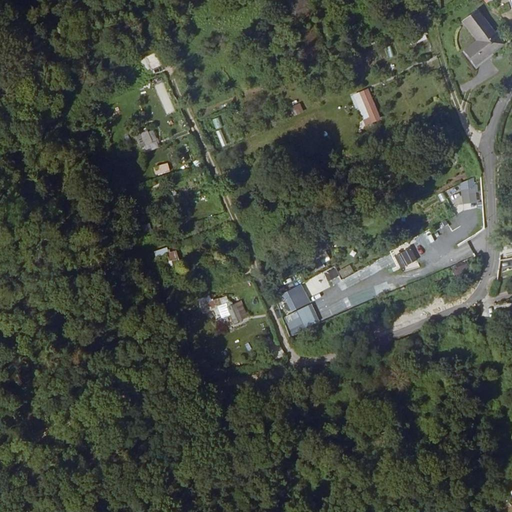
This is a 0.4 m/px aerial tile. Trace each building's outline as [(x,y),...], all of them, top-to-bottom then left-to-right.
[(309,0),(289,0),(296,24),(315,20),(309,0)] [(71,12),(61,14),(64,29),(74,28),(71,12)] [(491,49),(499,42),(475,13),(460,25),(476,43),(463,54),(474,68),(494,53),(491,49)] [(305,38),(309,56),(312,67),(326,64),(319,34),(305,38)] [(303,58),(309,56),(305,38),(298,39),(303,58)] [(503,46),(499,42),(491,49),(494,53),(503,46)] [(381,119),(371,96),(357,102),(367,125),(381,119)] [(301,104),(292,107),(294,115),(304,112),(301,104)] [(212,119),(215,129),(223,126),(219,117),(212,119)] [(216,132),(222,146),(227,143),(221,130),(216,132)] [(155,150),(151,139),(140,143),(144,154),(155,150)] [(158,172),(168,171),(167,164),(157,165),(158,172)] [(475,179),(461,180),(462,203),(477,202),(475,179)] [(410,246),(394,256),(402,270),(418,260),(410,246)] [(156,258),(158,263),(168,260),(167,254),(156,258)] [(314,259),(317,269),(323,267),(320,257),(314,259)] [(168,260),(171,268),(168,268),(170,276),(181,272),(178,265),(177,265),(175,258),(168,260)] [(454,289),(461,286),(460,285),(467,282),(463,271),(454,275),(456,279),(450,281),(454,289)] [(337,287),(333,277),(324,280),(328,290),(337,287)] [(324,292),(320,282),(313,284),(317,294),(324,292)] [(291,311),(311,302),(303,286),(284,295),(291,311)] [(214,308),(217,315),(231,309),(229,303),(214,308)] [(298,332),(320,321),(312,303),(290,313),(298,332)] [(241,308),(249,323),(256,320),(248,305),(241,308)] [(243,326),(249,323),(241,308),(234,312),(243,326)] [(378,311),(382,319),(388,317),(385,308),(378,311)]
